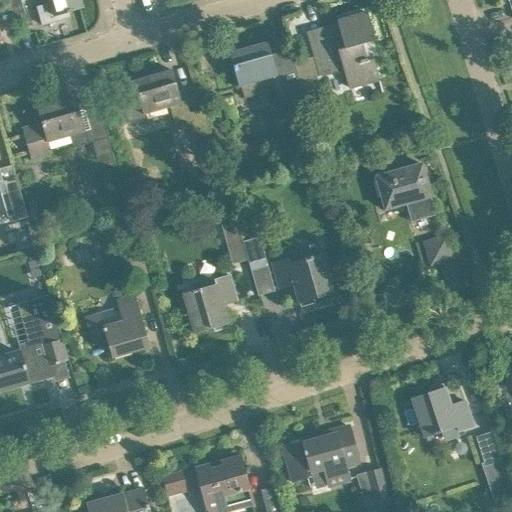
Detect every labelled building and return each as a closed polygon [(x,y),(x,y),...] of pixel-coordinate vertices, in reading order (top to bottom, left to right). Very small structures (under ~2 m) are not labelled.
[(5,0),(13,27),(27,23),(20,0),(5,0)] [(79,0),(49,0),(50,3),(37,7),(42,24),(70,17),(68,12),(82,8),(79,0)] [(357,45),(375,40),(367,13),(337,22),(341,36),(310,45),(319,75),(343,68),(349,87),(379,78),(373,58),(367,60),(366,58),(361,60),(357,45)] [(310,116),(306,101),(304,101),(295,69),(276,75),(267,42),(229,53),(238,86),(240,86),(244,97),(277,88),(278,93),(272,100),(276,114),(298,108),(302,124),(312,122),(310,116)] [(135,89),(120,93),(125,112),(128,122),(145,118),(144,114),(170,107),(176,129),(191,125),(196,138),(210,134),(209,129),(203,109),(189,114),(185,101),(181,102),(171,70),(133,81),(135,89)] [(317,97),(306,101),(310,116),(320,114),(322,110),(319,98),(317,99),(317,97)] [(89,143),(81,117),(86,116),(84,107),(79,109),(75,98),(37,109),(41,123),(22,128),(30,160),(47,156),(44,147),(47,142),(69,135),(73,148),(89,143)] [(92,141),(99,166),(114,161),(107,137),(92,141)] [(410,222),(436,215),(422,164),(376,177),(385,209),(405,203),(410,222)] [(0,183),(3,195),(11,223),(27,218),(19,191),(12,165),(0,168),(0,183)] [(218,213),(225,238),(240,234),(233,209),(218,213)] [(424,242),(430,265),(453,258),(447,235),(424,242)] [(251,270),(268,265),(260,236),(242,241),(251,270)] [(128,258),(135,286),(138,289),(149,285),(142,253),(128,258)] [(279,289),(289,286),(291,294),(296,292),(299,303),(332,293),(321,255),(290,264),(288,259),(272,264),(279,289)] [(183,294),(194,332),(228,323),(223,305),(237,301),(230,275),(215,279),(216,284),(183,294)] [(117,300),(119,307),(85,317),(93,345),(109,341),(113,356),(145,345),(131,296),(117,300)] [(0,354),(0,388),(29,380),(29,379),(38,376),(40,381),(53,377),(50,366),(69,360),(52,301),(33,307),(34,311),(36,311),(37,314),(35,315),(43,342),(30,346),(31,350),(1,359),(0,354)] [(411,399),(424,436),(456,425),(458,430),(473,425),(465,400),(450,405),(444,388),(411,399)] [(303,438),(281,443),(286,463),(292,482),(309,477),(307,473),(312,472),(322,469),(327,484),(328,488),(351,481),(347,468),(359,464),(354,445),(349,426),(329,431),(330,435),(304,442),(303,438)] [(501,461),(492,433),(476,438),(490,481),(506,476),(501,461)] [(195,488),(194,485),(198,483),(206,511),(227,511),(253,505),(240,456),(162,476),(167,496),(195,488)] [(372,494),(362,497),(366,511),(368,511),(390,506),(380,469),(366,473),(372,494)] [(266,511),(280,511),(273,486),(260,490),(266,511)] [(88,511),(150,511),(144,488),(86,503),(88,511)]
